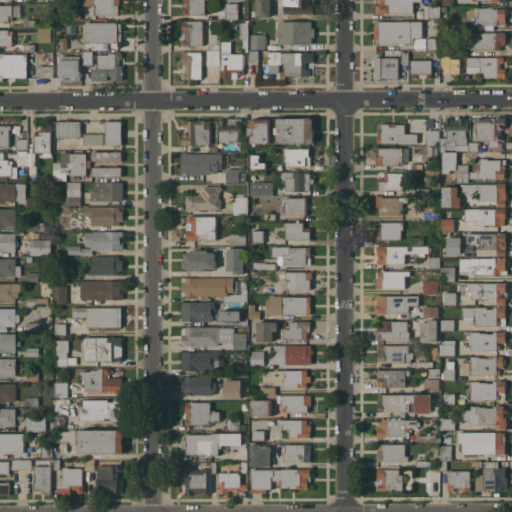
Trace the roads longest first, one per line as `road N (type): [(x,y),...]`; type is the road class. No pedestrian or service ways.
road 1 (residential): [(511,99),(0,101)]
road 2 (residential): [(154,0),(153,511)]
road 3 (residential): [(344,0),(344,511)]
